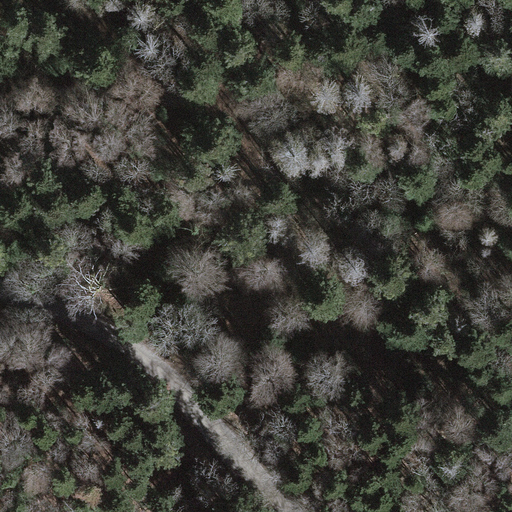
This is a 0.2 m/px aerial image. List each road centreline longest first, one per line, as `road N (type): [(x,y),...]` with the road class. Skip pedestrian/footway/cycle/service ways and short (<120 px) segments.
road 1 (track): [(215,100),(240,147),(458,298),(511,354)]
road 2 (tertiary): [(0,288),(128,345),(287,511)]
road 3 (track): [(215,100),(247,57),(282,40),(422,0)]
